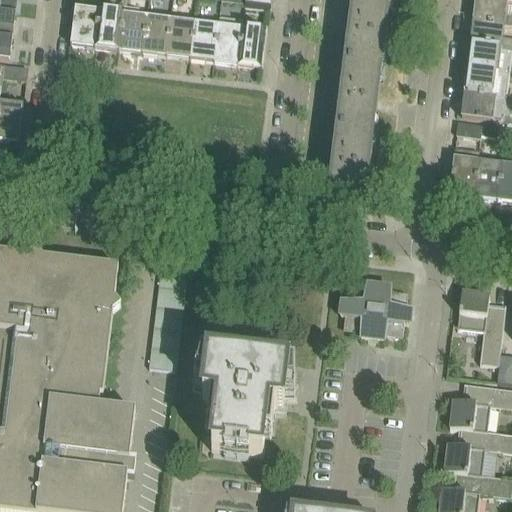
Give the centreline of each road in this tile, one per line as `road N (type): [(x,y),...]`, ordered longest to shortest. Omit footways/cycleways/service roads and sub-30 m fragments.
road 1 (unclassified): [(407,504),(336,494),(351,383),(421,393)]
road 2 (residential): [(420,249),(448,0)]
road 3 (residential): [(274,230),(33,200)]
road 4 (residential): [(274,230),(301,0)]
road 5 (residential): [(33,200),(57,0)]
road 6 (residential): [(420,249),(274,230)]
road 7 (unclassified): [(421,393),(439,251)]
